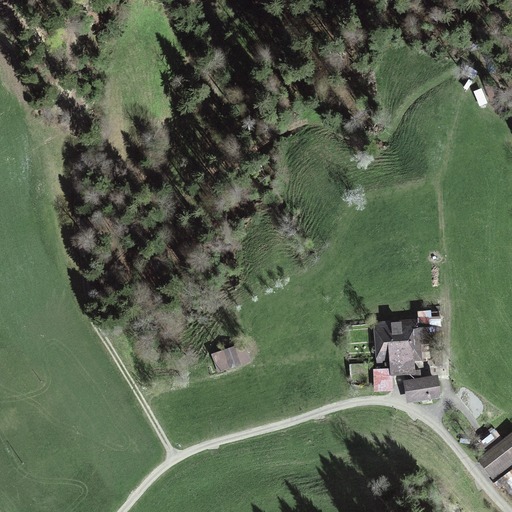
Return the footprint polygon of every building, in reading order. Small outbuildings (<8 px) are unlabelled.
[(482,86),(474,89),(480,103),(488,100),(482,86)] [(391,375),(409,373),(415,373),(414,362),(422,362),(420,343),(441,341),(440,328),(426,330),(420,330),(419,319),(381,322),(381,329),(384,358),(390,358),(391,375)] [(244,341),(210,352),(217,372),(250,360),(244,341)] [(434,352),(436,366),(442,365),(440,351),(434,352)] [(373,381),(373,362),(352,362),(353,382),(373,381)] [(436,395),(436,394),(439,393),(438,383),(435,384),(434,379),(416,382),(415,373),(409,373),(410,383),(407,383),(410,399),(436,395)] [(391,387),(390,374),(376,374),(376,387),(391,387)] [(486,457),(480,461),(493,477),(511,463),(509,460),(511,457),(511,436),(504,442),(495,432),(481,444),(486,457)]
